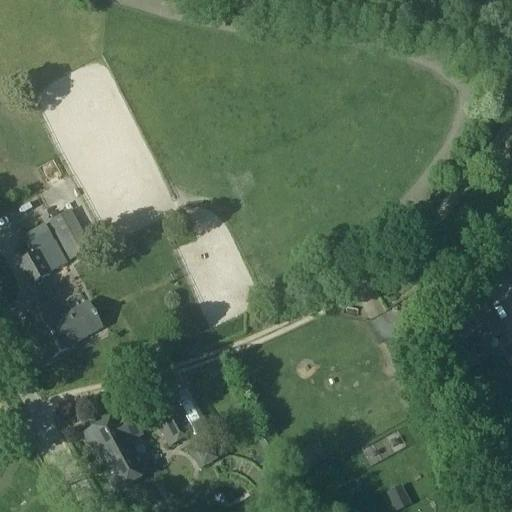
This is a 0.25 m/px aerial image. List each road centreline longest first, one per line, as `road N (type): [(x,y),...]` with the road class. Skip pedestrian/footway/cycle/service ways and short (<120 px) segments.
road 1 (track): [(511,134),(375,287),(160,378),(34,409)]
road 2 (unclassified): [(89,511),(0,350)]
